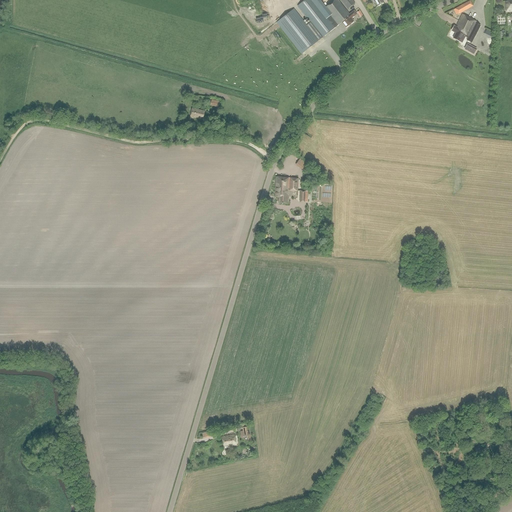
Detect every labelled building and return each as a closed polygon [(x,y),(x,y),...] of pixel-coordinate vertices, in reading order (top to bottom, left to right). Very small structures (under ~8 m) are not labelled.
[(357,14),(354,10),(349,14),(339,0),(338,0),(340,0),(348,9),(355,3),(352,0),(334,0),(325,8),(319,0),(305,0),(298,6),(310,22),(306,25),(294,9),(277,23),(301,54),(318,41),(322,38),(342,23),(346,28),(354,21),(352,18),(357,14)] [(453,10),(456,15),(473,6),(470,1),(453,10)] [(477,23),(462,15),(456,27),(454,26),(451,31),(456,33),(453,38),(462,43),(465,37),(467,39),(466,40),(472,43),(481,26),(477,24),(477,23)] [(468,43),(465,48),(475,54),(478,49),(468,43)] [(203,118),(204,111),(192,109),(191,117),(201,119),(201,117),(203,118)] [(298,191),(299,179),(277,177),(276,197),(279,197),(279,203),(287,204),(288,195),(289,195),(289,190),(298,191)] [(252,441),(249,426),(242,428),(243,431),(242,431),(243,436),(247,435),(250,441),(252,441)] [(222,436),(223,439),(224,449),(229,448),(229,445),(236,444),(234,434),(222,436)] [(476,453),(488,449),(486,444),(475,448),(476,453)]
